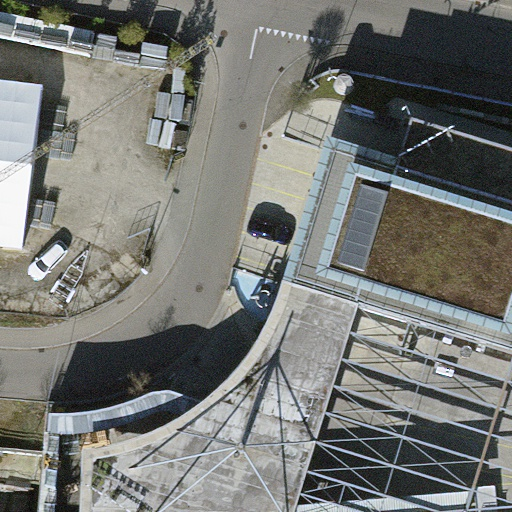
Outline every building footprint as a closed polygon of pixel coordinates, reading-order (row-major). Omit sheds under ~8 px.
[(40,99),(0,95),(0,263),(25,266),(40,99)] [(511,152),(414,122),(398,171),(335,151),(292,286),(360,307),(414,324),(422,294),(511,321),(511,152)] [(297,511),(360,307),(292,286),(284,284),(277,311),(263,336),(249,359),(226,385),(205,404),(185,419),(166,430),(146,438),(121,446),(103,451),(83,454),(81,511),(297,511)] [(511,321),(422,294),(414,324),(511,354),(511,321)] [(39,511),(45,450),(0,446),(0,511),(39,511)]
